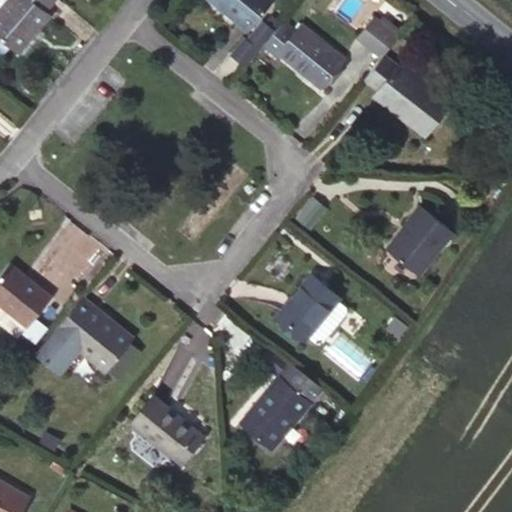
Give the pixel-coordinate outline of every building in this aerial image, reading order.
[(46,9),(53,0),(6,0),(0,8),(0,37),(17,52),(50,13),(46,9)] [(272,0),(211,0),(248,30),(272,0)] [(398,34),(373,14),(356,36),(381,56),(398,34)] [(274,16),(268,23),(273,28),(279,21),(274,16)] [(296,27),(284,19),(276,30),(263,45),(276,55),(279,52),(320,85),(342,58),(299,23),(296,27)] [(231,54),(246,66),(263,45),(276,30),(273,28),(268,23),(266,22),(247,39),(244,36),(231,54)] [(384,55),(365,78),(378,89),(405,111),(401,116),(425,135),(451,102),(401,61),(397,66),(384,55)] [(405,111),(378,89),(373,95),(401,116),(405,111)] [(312,197),(295,217),(307,228),(325,207),(312,197)] [(451,230),(418,203),(406,219),(408,221),(386,248),(418,273),(451,230)] [(52,297),(9,263),(0,274),(0,302),(29,326),(52,297)] [(307,336),(337,299),(339,296),(312,274),(278,315),(305,338),(307,336)] [(111,318),(83,296),(54,331),(107,372),(132,342),(107,322),(111,318)] [(344,304),(337,299),(307,336),(314,342),(323,341),(346,313),(344,304)] [(135,338),(111,318),(107,322),(132,342),(135,338)] [(267,344),(257,356),(275,371),(286,359),(267,344)] [(310,402),(323,386),(289,359),(278,373),(310,402)] [(271,449),(310,402),(278,373),(238,421),(271,449)] [(178,459),(200,433),(155,395),(133,422),(178,459)] [(206,438),(200,433),(178,459),(184,464),(206,438)] [(0,479),(0,511),(21,511),(30,496),(0,479)]
